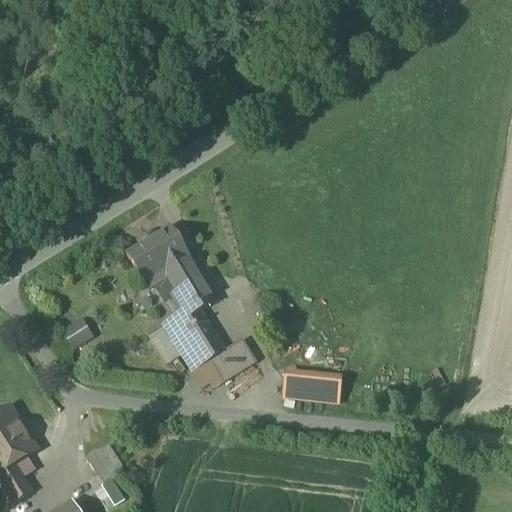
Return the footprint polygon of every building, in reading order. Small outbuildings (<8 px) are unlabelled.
[(171,232),(126,260),(144,289),(145,288),(148,294),(155,290),(165,307),(168,306),(179,322),(196,311),(199,317),(216,306),(171,232)] [(179,322),(164,332),(192,375),(209,365),(223,387),(256,367),(257,367),(242,344),(224,355),(199,317),(196,311),(179,322)] [(63,341),(78,366),(93,357),(79,332),(63,341)] [(342,372),(287,366),(283,394),(339,401),(342,372)] [(9,414),(0,420),(0,485),(14,507),(29,498),(12,471),(26,462),(35,456),(9,414)] [(108,449),(86,463),(102,490),(124,476),(108,449)]
